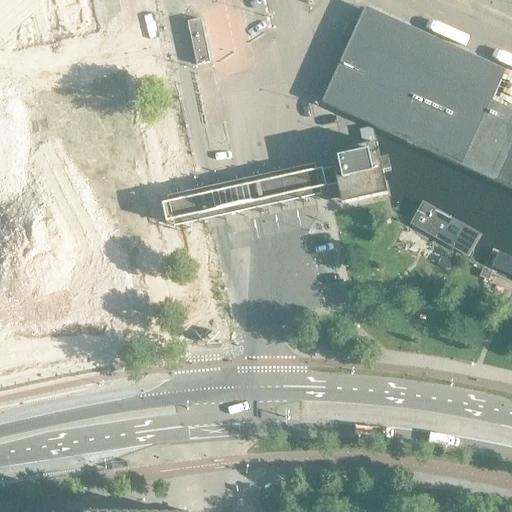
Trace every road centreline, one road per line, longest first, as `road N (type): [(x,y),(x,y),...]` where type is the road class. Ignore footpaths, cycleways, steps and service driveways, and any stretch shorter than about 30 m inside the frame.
road 1 (unclassified): [(259,393),(279,232),(208,246),(206,396)]
road 2 (secondary): [(218,430),(377,432),(511,453)]
road 3 (secondary): [(511,420),(376,397),(259,393)]
road 4 (secondary): [(0,459),(218,430)]
road 5 (secondary): [(206,396),(0,432)]
